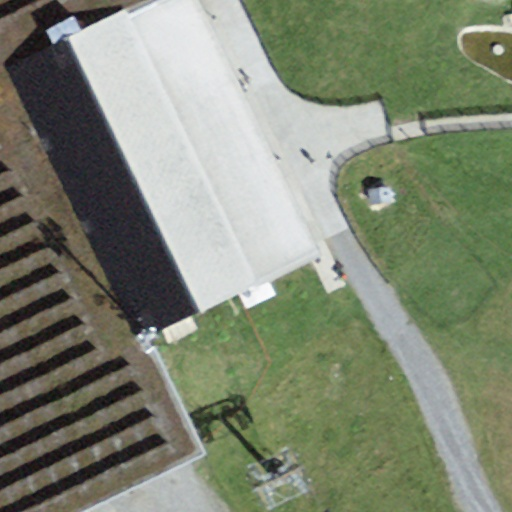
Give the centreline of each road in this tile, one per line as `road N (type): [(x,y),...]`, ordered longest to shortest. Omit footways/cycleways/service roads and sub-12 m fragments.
road 1 (track): [(296,124),(450,392),(477,487),(493,511)]
road 2 (track): [(296,124),(239,0)]
